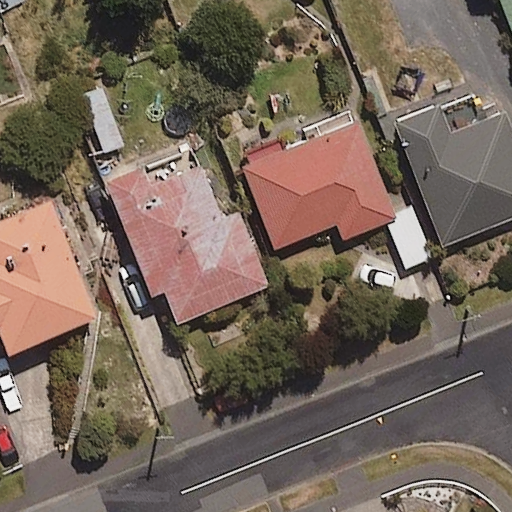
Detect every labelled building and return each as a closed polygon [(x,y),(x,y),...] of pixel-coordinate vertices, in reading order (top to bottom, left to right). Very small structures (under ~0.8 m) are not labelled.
[(19,0),(0,0),(0,9),(20,1),(19,0)] [(511,0),(497,0),(511,38),(511,0)] [(99,148),(118,141),(96,82),(77,90),(99,148)] [(511,139),(499,106),(448,126),(437,96),(388,115),(438,241),(511,211),(511,139)] [(338,235),(392,212),(351,113),(237,160),(271,242),(330,218),(338,235)] [(232,205),(215,212),(184,134),(97,169),(160,322),(263,280),(232,205)] [(43,192),(0,208),(0,344),(0,345),(88,311),(43,192)] [(426,254),(410,211),(384,220),(399,263),(426,254)]
